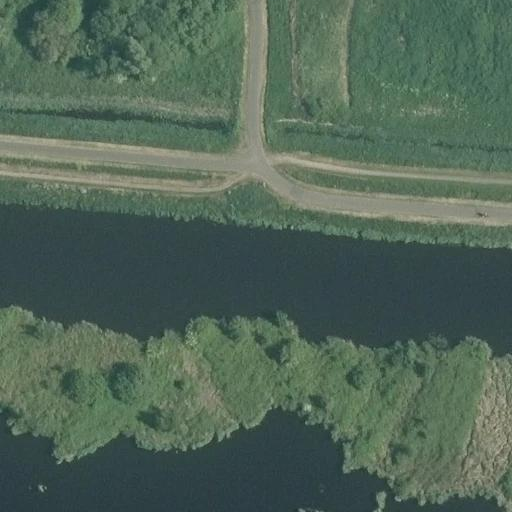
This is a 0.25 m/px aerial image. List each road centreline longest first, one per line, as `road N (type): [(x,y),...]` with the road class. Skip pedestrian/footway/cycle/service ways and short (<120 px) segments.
road 1 (unknown): [(0,175),(206,195),(259,169)]
road 2 (unknown): [(511,185),(275,162),(259,169)]
